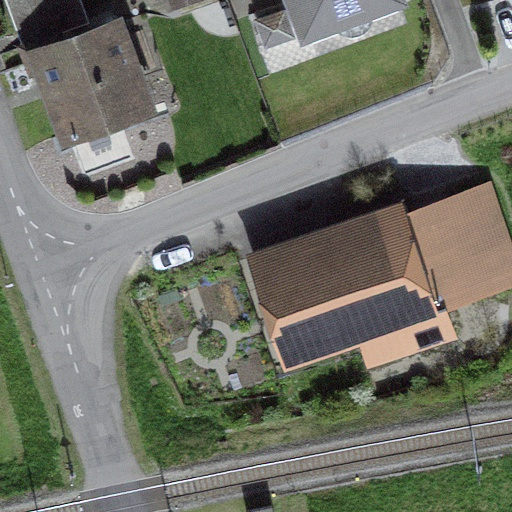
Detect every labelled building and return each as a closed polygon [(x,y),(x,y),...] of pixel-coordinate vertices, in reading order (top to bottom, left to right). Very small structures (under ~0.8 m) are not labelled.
[(19,0),(29,25),(89,3),(88,0),(19,0)] [(97,0),(89,3),(29,25),(62,117),(150,85),(119,0),(97,0)] [(284,0),(299,35),(387,0),(284,0)] [(402,323),(450,307),(445,290),(511,268),(511,263),(488,190),(267,263),(287,325),(392,290),(402,323)] [(273,511),(269,488),(247,492),(250,511),(273,511)]
